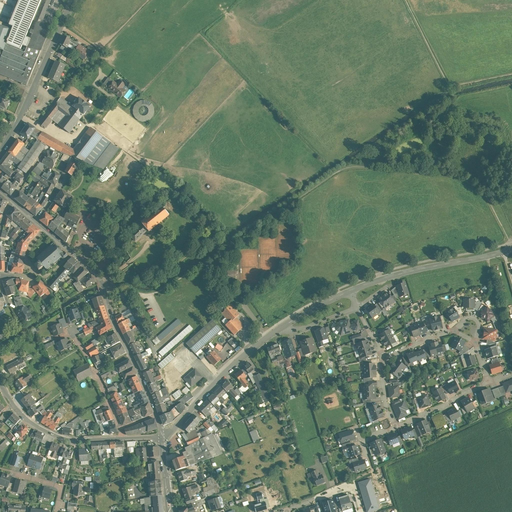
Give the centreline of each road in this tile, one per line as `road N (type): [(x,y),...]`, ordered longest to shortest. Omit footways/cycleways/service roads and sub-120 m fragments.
road 1 (tertiary): [(156,415),(97,273),(36,220)]
road 2 (tertiary): [(73,0),(0,152)]
road 3 (tertiary): [(351,290),(511,248)]
road 4 (tertiary): [(161,435),(282,326)]
road 5 (tertiary): [(0,383),(32,423),(52,433),(124,437)]
